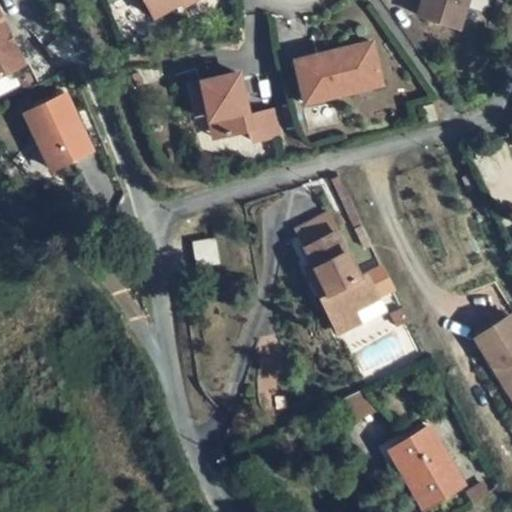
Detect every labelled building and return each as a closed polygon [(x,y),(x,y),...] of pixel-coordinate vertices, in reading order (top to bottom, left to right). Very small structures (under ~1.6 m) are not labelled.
[(143,0),(156,22),(185,6),(194,0),(143,0)] [(194,0),(185,6),(188,10),(205,0),(194,0)] [(467,27),(475,0),(431,0),(428,16),(467,27)] [(3,4),(0,5),(0,77),(30,63),(3,4)] [(301,65),(312,106),(360,91),(356,79),(382,71),(372,43),(301,65)] [(360,91),(385,83),(382,71),(356,79),(360,91)] [(199,116),(209,113),(218,110),(229,141),(256,133),(260,146),(289,138),(286,111),(254,120),(241,77),(192,92),(199,116)] [(99,149),(72,92),(35,110),(46,135),(43,136),(58,168),(99,149)] [(424,108),(427,124),(441,121),(436,104),(424,108)] [(229,141),(218,110),(209,113),(218,143),(229,141)] [(321,274),(310,277),(322,300),(331,295),(344,322),(351,337),(387,320),(366,277),(358,280),(326,215),(299,228),(314,260),(321,274)] [(224,268),(217,242),(192,248),(200,274),(224,268)] [(314,260),(304,265),(310,277),(321,274),(314,260)] [(329,328),(344,322),(331,295),(322,300),(317,302),(329,328)] [(474,335),(509,394),(511,392),(511,319),(509,315),(474,335)] [(352,397),(366,419),(387,406),(369,386),(352,397)] [(429,418),(389,439),(410,478),(425,506),(465,484),(429,418)] [(389,439),(383,443),(403,481),(410,478),(389,439)] [(465,493),(472,504),(488,493),(482,483),(465,493)]
